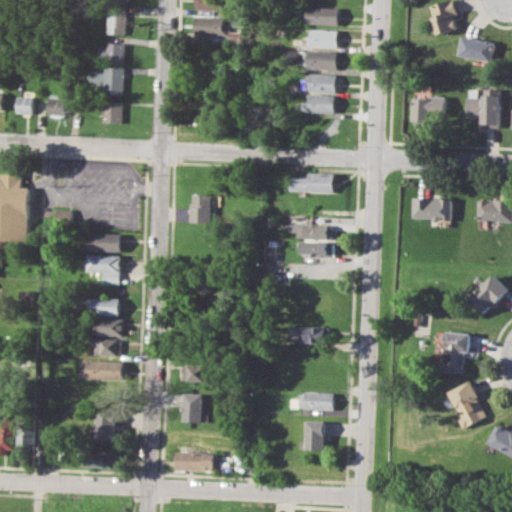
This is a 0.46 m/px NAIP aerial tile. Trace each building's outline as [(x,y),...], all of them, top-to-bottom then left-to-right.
[(197,0),(232,0),(232,10),(197,8),(197,0)] [(432,5),(447,0),(454,0),(460,14),(455,15),(460,28),(439,35),(433,16),(435,15),(432,5)] [(300,4),(341,7),(340,24),(306,22),(306,14),(300,14),(300,4)] [(109,11),(129,11),(128,33),(109,32),(109,11)] [(196,15),(224,16),(223,22),(230,22),(230,30),(241,31),(241,40),(226,40),(226,35),(195,34),(196,15)] [(235,31),(243,30),(242,16),(236,17),(236,22),(234,22),(235,31)] [(312,28),(338,29),(338,46),(308,44),(308,35),(312,35),(312,28)] [(460,53),(464,35),(497,41),(493,60),(460,53)] [(0,38),(8,39),(7,54),(0,54),(0,38)] [(109,40),(127,41),(126,62),(100,61),(101,45),(109,45),(109,40)] [(288,48),(337,51),(336,69),(305,67),(305,62),(287,61),(288,48)] [(90,69),(96,65),(126,66),(125,95),(106,94),(107,83),(96,83),(89,77),(90,69)] [(308,72),(337,73),(336,92),(307,90),(308,72)] [(470,115),(471,96),(487,97),(487,88),(502,88),(501,126),(484,125),(484,115),(470,115)] [(51,93),(69,93),(68,113),(50,112),(51,93)] [(414,121),(416,96),(430,97),(431,93),(448,95),(446,117),(432,116),(431,122),(414,121)] [(19,94),(35,95),(35,112),(18,111),(19,94)] [(311,94),(336,95),(335,112),(303,111),(303,100),(310,100),(311,94)] [(107,99),(125,100),(124,120),(106,120),(107,99)] [(0,175),(2,176),(2,172),(15,172),(15,169),(25,169),(24,186),(32,186),(29,249),(0,247),(0,175)] [(309,170),(336,172),(335,191),(293,189),(293,175),(309,176),(309,170)] [(191,221),(191,201),(195,201),(195,192),(215,192),(214,222),(191,221)] [(415,196),(454,198),(453,218),(414,217),(415,196)] [(480,198),(511,198),(511,220),(479,219),(480,198)] [(57,209),(57,221),(75,222),(76,210),(57,209)] [(294,223),(334,225),(333,238),(298,237),(299,231),(294,231),(294,223)] [(86,232),(122,234),(121,250),(86,249),(86,232)] [(302,240),(335,241),(335,256),(302,255),(302,240)] [(89,253),(123,254),(121,282),(102,281),(103,270),(89,269),(89,253)] [(470,297),(496,272),(510,287),(484,312),(470,297)] [(22,289),(34,289),(34,301),(22,300),(22,289)] [(85,296),(121,298),(120,314),(84,312),(85,296)] [(94,317),(123,318),(122,334),(91,333),(91,323),(94,323),(94,317)] [(295,325),(329,326),(329,343),(294,342),(295,325)] [(442,369),(443,357),(448,358),(450,330),(473,332),(472,350),(466,350),(464,371),(442,369)] [(96,338),(121,339),(121,355),(95,354),(96,338)] [(89,359),(124,361),(123,378),(88,376),(89,359)] [(183,364),(209,364),(208,379),(182,379),(183,364)] [(451,390),(473,379),(491,415),(466,428),(461,418),(464,417),(451,390)] [(291,397),(300,398),(301,393),(306,394),(306,390),(335,391),(334,409),(291,407),(291,397)] [(187,391),(203,392),(202,422),(185,421),(187,391)] [(99,410),(117,410),(116,440),(98,439),(99,410)] [(0,453),(0,419),(16,420),(14,453),(0,453)] [(20,419),(18,456),(35,457),(37,419),(20,419)] [(308,420),(325,420),(324,436),(307,435),(308,420)] [(511,454),(489,442),(499,423),(511,430),(511,454)] [(178,449),(216,451),(215,470),(177,468),(178,449)] [(88,450),(121,452),(120,468),(87,466),(88,450)]
